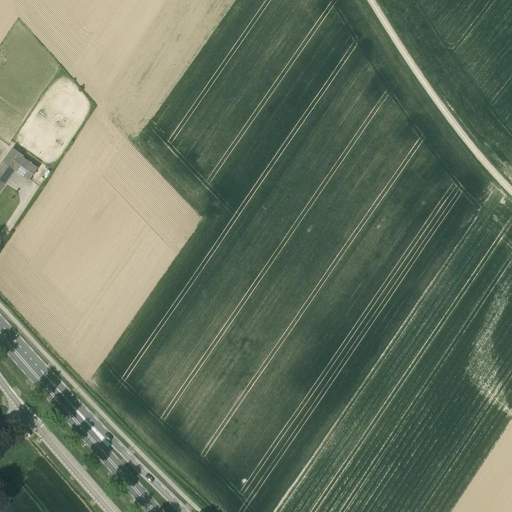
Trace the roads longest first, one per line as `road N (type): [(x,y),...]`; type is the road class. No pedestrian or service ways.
road 1 (unclassified): [(511,190),(448,117),(370,0)]
road 2 (primary): [(185,511),(42,383)]
road 3 (primary): [(0,379),(112,511)]
road 4 (primary): [(42,383),(155,511)]
